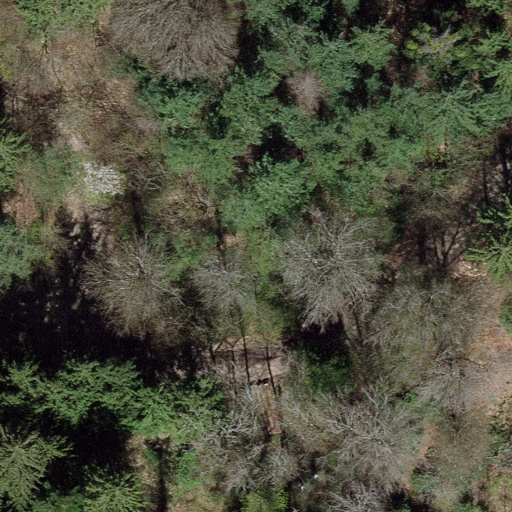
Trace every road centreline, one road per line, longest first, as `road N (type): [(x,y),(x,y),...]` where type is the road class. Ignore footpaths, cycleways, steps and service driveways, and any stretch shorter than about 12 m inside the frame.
road 1 (track): [(511,176),(350,334),(273,367),(167,370),(58,335)]
road 2 (track): [(58,335),(88,194),(80,158),(57,129),(0,106)]
